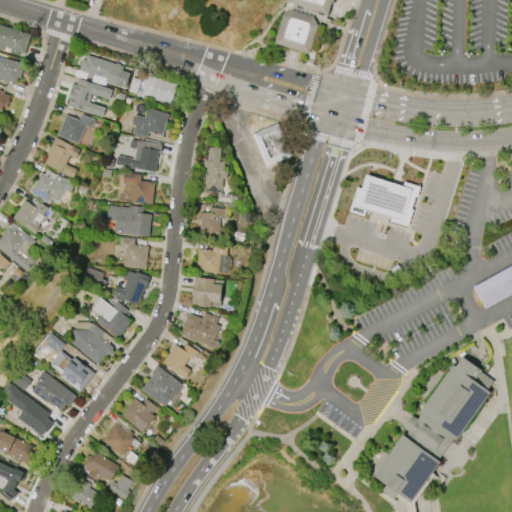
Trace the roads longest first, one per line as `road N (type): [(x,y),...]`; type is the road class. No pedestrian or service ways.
road 1 (residential): [(34,511),(54,465),(165,307),(192,124),(213,63)]
road 2 (secondary): [(330,115),(252,347),(147,511)]
road 3 (secondary): [(249,410),(278,351),(351,121)]
road 4 (secondary): [(253,75),(4,0)]
road 5 (residential): [(0,184),(63,22)]
road 6 (secondary): [(351,121),(458,142),(511,137)]
road 7 (secondary): [(499,111),(421,111),(359,94)]
road 8 (secondary): [(178,511),(249,410)]
